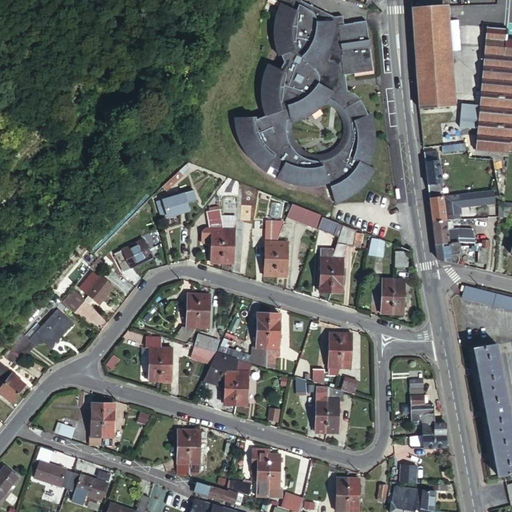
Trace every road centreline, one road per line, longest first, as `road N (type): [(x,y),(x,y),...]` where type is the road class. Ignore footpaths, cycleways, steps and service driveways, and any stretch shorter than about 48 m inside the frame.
road 1 (residential): [(80,371),(101,385),(362,459),(384,433),(381,331)]
road 2 (residential): [(381,331),(171,272),(152,283),(80,371)]
road 3 (tertiary): [(394,0),(430,280)]
road 4 (residential): [(13,428),(181,490)]
road 5 (tertiary): [(443,341),(475,511)]
